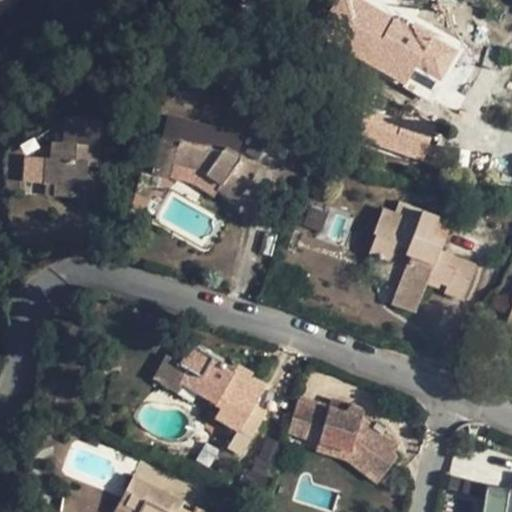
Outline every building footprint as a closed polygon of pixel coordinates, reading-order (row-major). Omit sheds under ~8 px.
[(0,0),(0,12),(10,0),(0,0)] [(366,7),(343,47),(404,83),(406,80),(422,89),(446,46),(409,26),(407,30),(366,7)] [(76,197),(75,201),(90,202),(91,185),(85,184),(86,165),(97,166),(99,144),(105,145),(107,119),(65,116),(63,142),(51,141),(50,158),(45,157),(43,183),(46,183),(54,184),(54,195),(76,197)] [(209,132),(184,125),(180,140),(202,147),(206,147),(209,132)] [(401,140),(379,131),(373,146),(395,155),(401,140)] [(211,132),(209,132),(206,147),(221,151),(224,135),(211,132)] [(180,140),(177,140),(171,163),(199,169),(221,185),(218,190),(236,202),(258,169),(237,155),(226,147),(224,147),(223,148),(222,149),(221,151),(206,147),(202,147),(180,140)] [(511,181),(511,177),(511,157),(447,142),(438,171),(511,181)] [(8,181),(23,181),(22,154),(7,154),(8,181)] [(54,195),(54,184),(46,183),(45,195),(54,195)] [(90,202),(75,201),(73,231),(88,232),(90,202)] [(390,304),(416,313),(427,283),(438,288),(440,283),(446,285),(444,292),(463,300),(476,266),(438,252),(442,240),(431,235),(438,217),(397,203),(394,211),(390,210),(379,237),(374,235),(368,252),(404,266),(390,304)] [(324,211),(309,205),(302,225),(317,231),(324,211)] [(382,207),(371,235),(374,235),(379,237),(390,210),(382,207)] [(450,222),(438,217),(431,235),(442,240),(450,222)] [(266,413),(254,405),(265,386),(212,356),(212,357),(191,345),(180,364),(179,365),(187,370),(180,384),(219,408),(214,417),(236,430),(227,446),(241,455),(266,413)] [(180,364),(165,354),(151,380),(174,394),(180,384),(187,370),(179,365),(180,364)] [(316,430),(324,404),(297,396),(289,422),(316,430)] [(280,447),(266,440),(260,453),(273,461),(280,447)] [(269,462),(259,457),(254,467),(264,472),(269,462)] [(184,502),(132,476),(125,491),(130,494),(125,504),(138,511),(137,511),(203,511),(194,508),(191,511),(186,511),(180,508),(184,502)] [(511,511),(511,487),(488,483),(483,510),(495,511),(511,511)] [(125,504),(130,494),(125,491),(119,501),(125,504)] [(104,492),(97,510),(102,511),(112,511),(118,497),(104,492)] [(88,511),(90,505),(61,501),(59,511),(88,511)] [(125,504),(119,501),(113,511),(137,511),(138,511),(125,504)]
